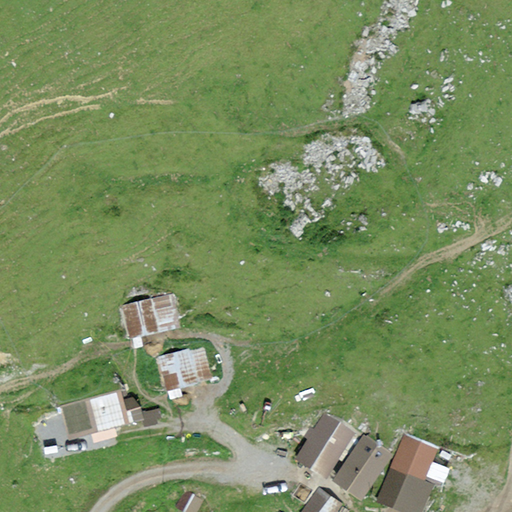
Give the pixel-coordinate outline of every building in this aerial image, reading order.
[(174,296),(121,309),(129,341),(182,327),(174,296)] [(206,348),(159,359),(168,398),(196,391),(194,385),(213,380),(206,348)] [(121,390),(60,406),(68,437),(141,418),(136,396),(124,399),(121,390)] [(356,435),(323,415),(296,458),(329,479),(356,435)] [(392,456),(363,436),(332,480),(361,500),(392,456)] [(440,451),(404,436),(376,502),(401,511),(425,511),(436,486),(427,482),(440,451)] [(342,511),(346,507),(319,488),(302,511),(342,511)] [(199,511),(206,501),(188,492),(178,509),(184,511),(199,511)]
